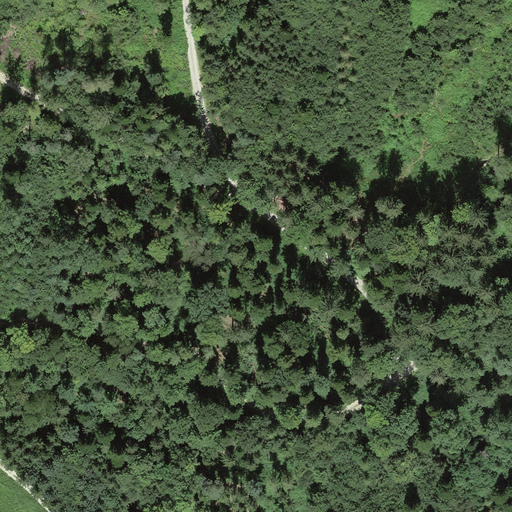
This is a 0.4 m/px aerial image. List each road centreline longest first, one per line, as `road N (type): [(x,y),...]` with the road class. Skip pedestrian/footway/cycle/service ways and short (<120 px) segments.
road 1 (track): [(0,317),(108,335),(274,419),(327,417),(375,399),(400,379),(376,297),(338,257),(245,192),(211,145),(185,0)]
road 2 (track): [(0,73),(210,187),(245,192)]
road 3 (track): [(400,379),(491,311),(511,305)]
